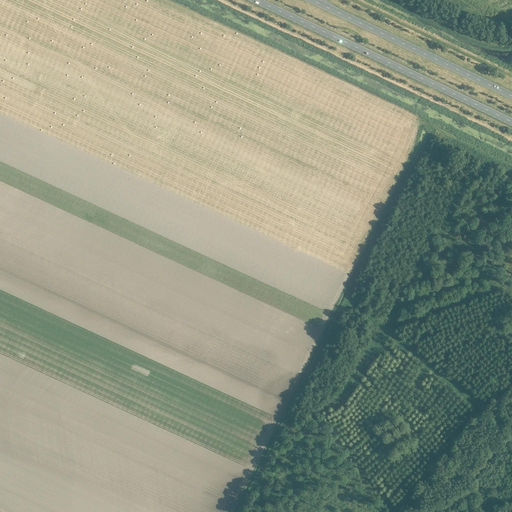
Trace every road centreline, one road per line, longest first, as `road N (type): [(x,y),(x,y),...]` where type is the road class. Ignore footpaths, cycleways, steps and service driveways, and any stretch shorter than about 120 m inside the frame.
road 1 (primary): [(255,0),(511,122)]
road 2 (primary): [(511,95),(310,0)]
